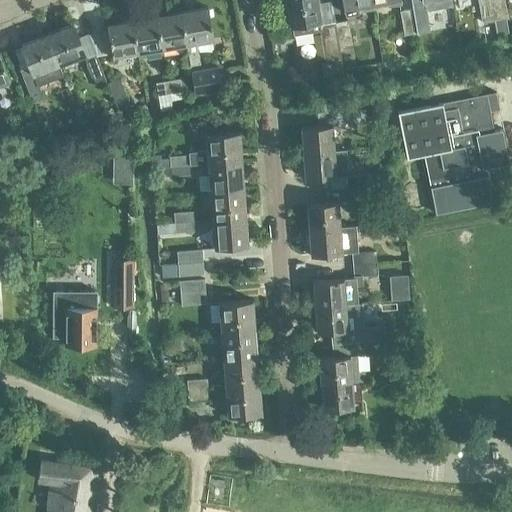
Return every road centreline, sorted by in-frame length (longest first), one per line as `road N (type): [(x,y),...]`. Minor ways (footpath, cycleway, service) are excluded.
road 1 (residential): [(296,454),(271,129),(251,0)]
road 2 (residential): [(296,454),(121,431),(0,382)]
road 3 (residential): [(296,454),(511,475)]
